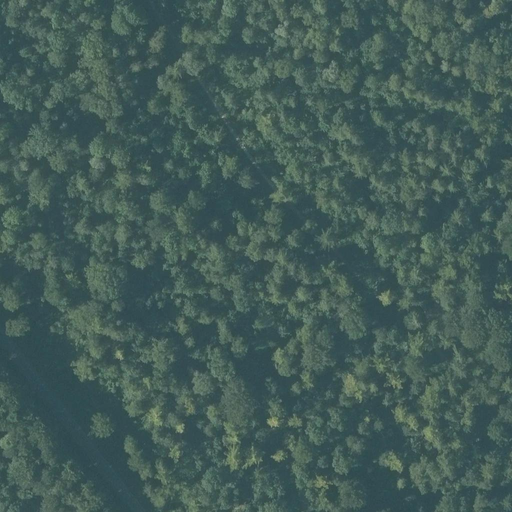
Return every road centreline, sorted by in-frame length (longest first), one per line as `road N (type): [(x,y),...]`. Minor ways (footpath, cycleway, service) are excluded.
road 1 (track): [(157,17),(276,196),(366,285)]
road 2 (tertiary): [(138,511),(0,334)]
road 3 (track): [(366,285),(389,300),(424,305),(433,348),(511,425)]
